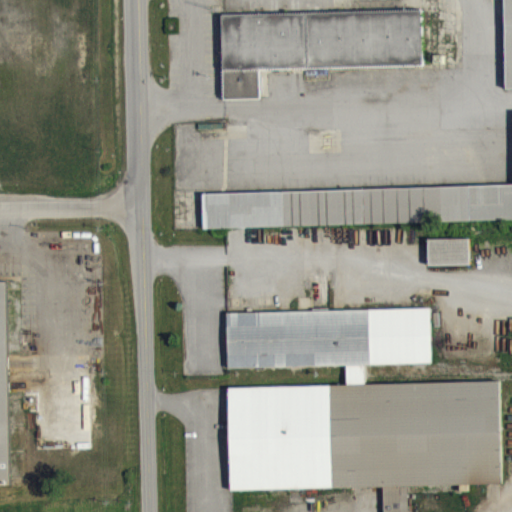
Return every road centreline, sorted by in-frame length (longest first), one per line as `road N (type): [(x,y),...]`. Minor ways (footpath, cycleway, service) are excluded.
road 1 (residential): [(134,0),(145,511)]
road 2 (residential): [(134,211),(0,213)]
